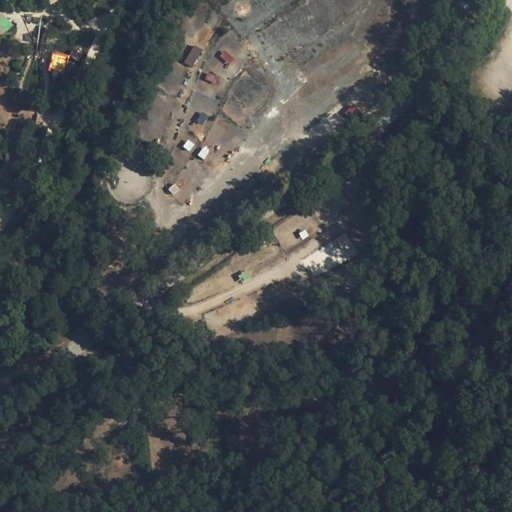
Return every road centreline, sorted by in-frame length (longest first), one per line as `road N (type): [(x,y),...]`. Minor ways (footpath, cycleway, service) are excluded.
road 1 (unclassified): [(465,0),(422,89),(0,405)]
road 2 (track): [(79,346),(124,376),(385,397)]
road 3 (unknown): [(35,511),(94,356)]
